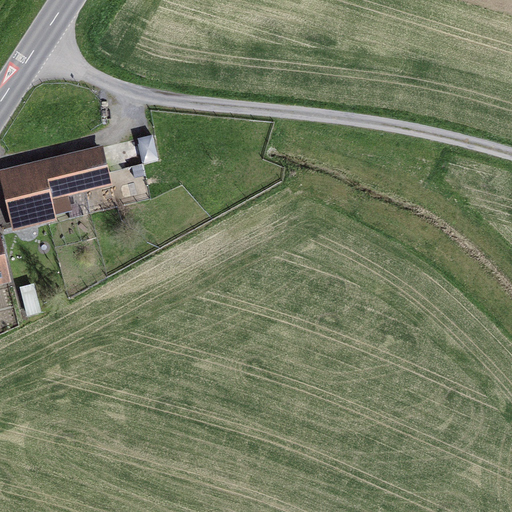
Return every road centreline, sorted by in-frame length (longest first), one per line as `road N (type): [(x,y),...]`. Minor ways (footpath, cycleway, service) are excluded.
road 1 (track): [(511,163),(123,97),(75,73),(36,39)]
road 2 (unknown): [(0,161),(108,135),(124,119),(123,97)]
